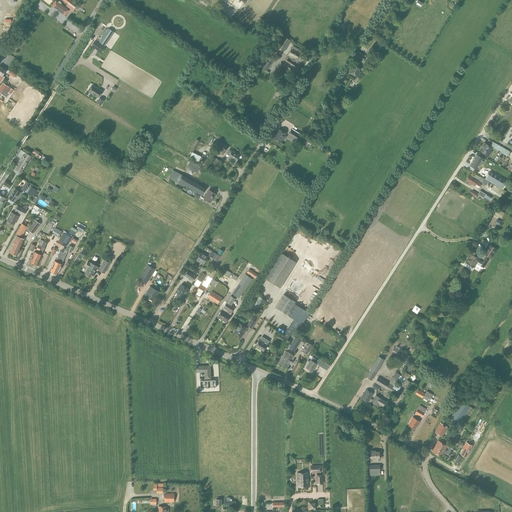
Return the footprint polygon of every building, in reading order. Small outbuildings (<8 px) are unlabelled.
[(73,11),(77,5),(70,0),(62,0),(67,4),(66,6),(73,11)] [(65,15),(69,10),(55,1),(52,6),(65,15)] [(108,28),(99,42),(105,46),(114,32),(108,28)] [(285,50),(290,40),(283,36),(278,46),(285,50)] [(101,53),(104,48),(94,41),(91,46),(101,53)] [(296,60),(301,51),(293,47),(288,55),(296,60)] [(366,57),(363,55),(357,52),(355,57),(363,62),(366,57)] [(272,57),(267,54),(263,59),(261,57),(256,64),(267,71),(271,64),(269,62),(272,63),(274,60),(271,58),(272,57)] [(357,76),(360,72),(359,72),(361,68),(353,65),(350,72),(357,76)] [(0,93),(4,96),(9,88),(3,84),(0,88),(0,93)] [(98,98),(102,91),(93,86),(89,92),(98,98)] [(280,143),(286,134),(279,129),(274,138),(280,143)] [(296,141),(300,135),(291,130),(287,136),(296,141)] [(197,139),(190,151),(192,153),(199,140),(197,139)] [(507,156),(510,152),(489,140),(487,143),(503,153),(507,156)] [(224,152),(228,147),(218,141),(215,146),(224,152)] [(486,154),(490,147),(488,146),(488,145),(484,143),(479,150),(486,154)] [(240,155),(233,150),(232,151),(229,149),(227,152),(230,154),(228,158),(235,162),(240,155)] [(20,173),(31,155),(26,152),(15,170),(20,173)] [(198,162),(201,157),(192,153),(190,157),(198,162)] [(477,170),(484,158),(476,154),(470,165),(477,170)] [(214,171),(220,161),(213,156),(207,166),(214,171)] [(196,173),(200,167),(190,162),(187,167),(196,173)] [(10,164),(4,176),(6,177),(10,170),(13,171),(15,166),(10,164)] [(201,196),(205,189),(173,171),(169,178),(201,196)] [(490,172),(485,180),(503,190),(507,182),(490,172)] [(475,186),(478,188),(481,184),(477,182),(478,180),(482,182),(486,185),(485,186),(487,188),(490,183),(480,176),(480,177),(474,174),(472,176),(469,174),(465,180),(475,186)] [(31,187),(27,193),(33,196),(37,190),(31,187)] [(17,199),(21,193),(14,189),(8,198),(14,201),(16,198),(17,199)] [(211,203),(216,194),(209,190),(204,199),(211,203)] [(488,201),(490,198),(480,192),(478,194),(484,198),(484,199),(488,201)] [(24,215),(26,210),(17,206),(15,211),(24,215)] [(28,213),(34,217),(39,210),(33,206),(28,213)] [(14,224),(18,216),(11,212),(7,221),(14,224)] [(33,233),(40,224),(34,220),(28,229),(33,233)] [(22,235),(28,225),(22,222),(16,232),(22,235)] [(59,236),(62,231),(55,227),(52,232),(59,236)] [(65,247),(71,237),(64,232),(58,242),(65,247)] [(20,239),(21,237),(17,235),(9,252),(13,254),(20,239)] [(20,239),(13,254),(17,256),(21,246),(25,239),(21,237),(20,239)] [(35,249),(30,262),(33,263),(38,254),(39,251),(40,249),(41,246),(38,245),(36,249),(35,249)] [(476,254),(473,251),(470,256),(466,262),(473,267),(475,263),(483,268),(490,257),(490,258),(496,249),(491,245),(485,254),(486,255),(482,262),(478,260),(479,258),(475,256),(476,254)] [(38,254),(33,263),(37,265),(41,255),(45,248),(41,246),(40,249),(39,251),(38,254)] [(60,258),(63,253),(65,249),(62,248),(61,251),(60,251),(55,261),(54,261),(50,272),(54,273),(60,258)] [(203,265),(208,257),(201,252),(198,258),(196,257),(195,259),(203,265)] [(60,258),(54,273),(58,275),(66,254),(63,253),(60,258)] [(280,288),(296,262),(281,253),(265,279),(280,288)] [(99,270),(105,273),(110,263),(104,260),(100,268),(98,267),(98,266),(88,261),(85,266),(88,267),(85,273),(92,277),(97,268),(99,270)] [(146,284),(155,269),(147,264),(138,279),(146,284)] [(228,277),(230,273),(224,268),(221,273),(228,277)] [(195,278),(197,274),(196,273),(189,269),(184,275),(193,280),(195,278)] [(255,278),(257,275),(249,269),(247,272),(255,278)] [(206,274),(202,272),(197,279),(202,281),(206,274)] [(239,297),(252,278),(245,274),(232,292),(239,297)] [(294,276),(276,307),(288,314),(306,284),(294,276)] [(176,293),(175,296),(179,299),(175,305),(177,306),(180,307),(181,306),(182,303),(185,299),(185,298),(184,297),(189,289),(181,284),(176,293)] [(195,289),(190,295),(193,297),(192,299),(193,300),(195,302),(196,301),(197,300),(198,300),(202,294),(202,293),(206,287),(201,285),(197,291),(195,289)] [(153,301),(159,291),(151,286),(145,296),(153,301)] [(218,304),(222,298),(212,291),(207,288),(203,295),(207,298),(218,304)] [(227,302),(223,307),(228,309),(231,305),(231,304),(235,298),(231,295),(227,302)] [(259,296),(253,305),(257,308),(263,299),(259,296)] [(296,319),(292,325),(295,326),(298,328),(308,312),(296,304),(289,314),(296,319)] [(222,311),(217,317),(226,323),(230,316),(232,313),(231,313),(235,307),(231,305),(228,309),(223,307),(221,310),(222,311)] [(255,317),(261,311),(256,307),(251,314),(255,317)] [(251,328),(255,321),(252,319),(247,326),(251,328)] [(239,323),(234,332),(241,337),(247,328),(239,323)] [(288,329),(284,336),(287,338),(288,339),(292,332),(288,329)] [(278,332),(275,337),(284,342),(287,338),(284,336),(278,332)] [(435,337),(427,348),(432,351),(440,340),(439,340),(441,336),(438,334),(435,337)] [(258,342),(256,346),(263,351),(267,345),(269,341),(262,336),(259,340),(259,341),(258,342)] [(278,347),(282,343),(274,337),(271,342),(278,347)] [(294,351),(300,341),(295,338),(289,348),(294,351)] [(307,343),(302,352),(307,354),(312,346),(307,343)] [(394,346),(392,351),(412,363),(415,358),(394,346)] [(286,368),(292,358),(293,356),(286,351),(279,363),(286,368)] [(300,356),(294,367),(297,370),(304,358),(300,356)] [(371,381),(384,359),(379,356),(366,378),(371,381)] [(317,364),(317,363),(319,364),(318,365),(322,368),(325,363),(319,359),(318,360),(313,357),(311,359),(311,360),(306,367),(312,371),(317,364)] [(200,366),(197,366),(197,372),(200,372),(204,372),(204,378),(211,378),(210,366),(200,366)] [(400,375),(405,369),(401,366),(396,373),(400,375)] [(394,386),(395,383),(400,375),(396,373),(389,383),(394,386)] [(386,387),(388,383),(378,377),(375,382),(385,389),(386,387)] [(408,389),(412,383),(407,380),(403,386),(408,389)] [(394,386),(389,383),(388,383),(386,387),(398,395),(400,390),(399,389),(401,387),(395,383),(394,386)] [(368,402),(373,394),(366,390),(361,398),(368,402)] [(425,394),(418,390),(416,394),(422,398),(423,396),(429,399),(432,394),(427,391),(425,394)] [(383,406),(386,402),(376,395),(371,402),(377,406),(378,403),(383,406)] [(469,415),(473,409),(462,402),(451,418),(461,424),(463,421),(461,420),(466,412),(468,413),(467,414),(469,415)] [(422,417),(426,409),(420,405),(415,413),(422,417)] [(415,429),(419,421),(413,417),(408,425),(415,429)] [(442,436),(448,428),(440,423),(435,432),(442,436)] [(447,451),(445,450),(447,446),(438,441),(432,451),(441,457),(444,452),(450,455),(454,449),(450,447),(447,451)] [(466,457),(471,446),(466,443),(463,449),(461,454),(466,457)] [(308,473),(298,473),(298,488),(308,487),(308,473)] [(162,493),(163,488),(157,487),(157,484),(153,484),(153,490),(157,490),(156,493),(162,493)] [(174,502),(174,493),(165,493),(165,502),(174,502)] [(306,503),(306,501),(292,500),(292,511),(299,511),(300,508),(302,508),(302,503),(306,503)]
